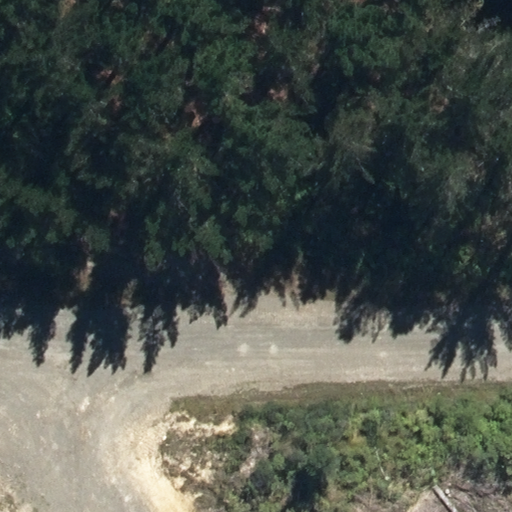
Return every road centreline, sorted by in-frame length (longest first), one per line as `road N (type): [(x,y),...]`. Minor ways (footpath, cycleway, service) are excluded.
road 1 (track): [(0,333),(511,339)]
road 2 (track): [(0,264),(305,337)]
road 3 (track): [(0,411),(99,511)]
